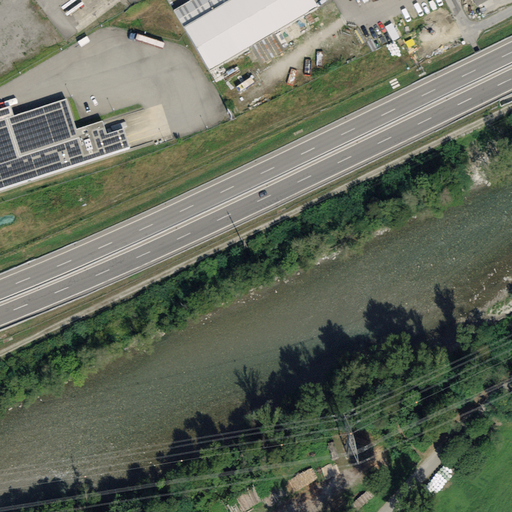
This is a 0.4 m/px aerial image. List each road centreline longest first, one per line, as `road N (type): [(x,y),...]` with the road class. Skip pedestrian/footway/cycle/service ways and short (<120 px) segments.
road 1 (track): [(0,356),(511,106)]
road 2 (motorway): [(0,315),(511,78)]
road 3 (motorway): [(511,52),(0,289)]
road 4 (residential): [(502,388),(388,511)]
road 5 (unknown): [(244,81),(345,22),(343,0)]
